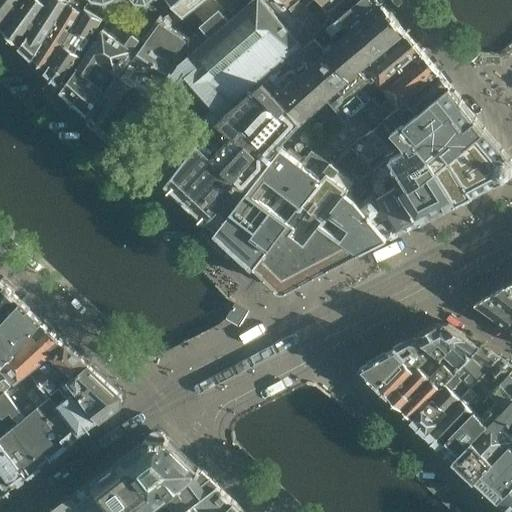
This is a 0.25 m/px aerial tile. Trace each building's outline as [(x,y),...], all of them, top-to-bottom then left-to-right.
[(0,0),(0,23),(2,26),(22,0),(0,0)] [(21,43),(50,0),(22,0),(2,26),(21,43)] [(35,56),(69,2),(66,0),(50,0),(21,43),(35,56)] [(47,68),(86,7),(90,1),(88,0),(70,0),(69,2),(35,56),(35,57),(47,68)] [(108,0),(110,0),(135,0),(135,2),(137,2),(137,0),(144,0),(147,0),(148,3),(150,3),(149,0),(172,0),(185,14),(202,0),(108,0)] [(303,23),(290,7),(284,0),(216,0),(219,2),(199,20),(205,28),(197,34),(194,31),(186,38),(170,28),(182,18),(173,10),(160,21),(161,23),(147,41),(162,52),(160,56),(169,63),(174,70),(189,87),(184,92),(196,107),(202,103),(216,120),(265,78),(308,43),(296,29),(303,23)] [(321,0),(325,4),(329,0),(297,0),(290,7),(303,23),(313,15),(305,6),(312,0),(321,0)] [(308,43),(316,35),(357,0),(329,0),(325,4),(313,15),(303,23),(296,29),(308,43)] [(328,49),(383,2),(381,0),(357,0),(316,35),(328,49)] [(328,97),(407,31),(399,22),(399,21),(391,12),(383,2),(328,49),(316,35),(308,43),(265,78),(302,121),(328,97)] [(62,82),(103,19),(86,7),(47,68),(62,82)] [(94,107),(107,85),(93,75),(103,60),(118,70),(142,37),(111,19),(65,86),(73,94),(82,103),(83,103),(91,110),(94,107)] [(384,85),(424,51),(407,31),(328,97),(302,121),(297,126),(317,146),(322,142),(359,107),(372,96),(384,85)] [(110,127),(141,83),(131,76),(139,65),(149,71),(160,56),(162,52),(147,41),(120,75),(113,86),(108,92),(98,110),(95,114),(110,127)] [(374,126),(440,71),(424,51),(384,85),(391,95),(379,104),(372,96),(359,107),(374,126)] [(124,141),(174,70),(169,63),(160,56),(149,71),(158,78),(150,89),(141,83),(110,127),(124,141)] [(361,251),(321,222),(368,164),(365,161),(387,150),(401,177),(397,179),(418,221),(475,192),(474,192),(484,187),(485,187),(486,186),(496,180),(496,181),(498,180),(507,174),(508,175),(510,174),(510,173),(511,172),(511,171),(511,159),(511,158),(511,159),(504,150),(503,148),(502,149),(486,129),(486,128),(485,127),(484,127),(477,119),(478,118),(477,116),(476,117),(465,103),(465,102),(464,101),(462,99),(452,87),(451,85),(450,84),(441,72),(440,71),(374,126),(350,145),(333,165),(332,164),(255,265),(257,266),(260,269),(260,270),(261,271),(261,270),(268,277),(269,278),(276,285),(278,287),(279,287),(280,288),(281,289),(283,289),(284,289),(285,289),(287,288),(288,289),(290,287),(301,281),(302,281),(361,251)] [(268,161),(281,145),(290,135),(297,126),(302,121),(265,78),(216,120),(210,125),(205,131),(200,138),(167,181),(169,184),(170,183),(182,195),(181,195),(182,196),(182,197),(184,198),(190,204),(192,206),(192,205),(193,206),(194,206),(206,217),(205,218),(217,229),(268,161)] [(255,265),(332,164),(333,165),(350,145),(374,126),(359,107),(322,142),(335,151),(327,159),(312,150),(317,146),(297,126),(290,135),(306,148),(304,151),(307,154),(301,160),(281,145),(268,161),(217,229),(220,231),(232,243),(240,250),(252,261),(252,262),(255,265)] [(418,221),(397,179),(401,177),(387,150),(365,161),(368,164),(370,169),(372,173),(374,182),(400,231),(418,221)] [(389,237),(356,201),(372,182),(374,182),(372,173),(370,169),(368,164),(321,222),(361,251),(389,237)] [(400,231),(374,182),(372,182),(356,201),(389,237),(400,231)] [(0,322),(22,299),(0,279),(0,278),(0,322)] [(511,281),(506,285),(476,302),(476,303),(508,325),(511,327),(511,281)] [(0,367),(43,320),(22,299),(0,322),(0,367)] [(239,324),(247,310),(235,303),(227,317),(239,324)] [(0,392),(18,378),(32,368),(67,341),(59,334),(60,334),(55,330),(51,326),(51,327),(43,320),(0,367),(0,392)] [(471,354),(481,344),(464,333),(449,323),(448,325),(446,324),(441,323),(440,324),(439,324),(438,323),(418,334),(457,370),(471,354)] [(414,417),(457,370),(418,334),(396,346),(406,355),(379,383),(414,417)] [(70,376),(89,362),(67,341),(32,368),(55,398),(58,395),(54,389),(61,383),(65,390),(68,391),(76,384),(70,376)] [(487,369),(488,368),(500,356),(481,344),(471,354),(487,369)] [(379,383),(406,355),(396,346),(361,365),(361,366),(379,383)] [(429,430),(487,369),(471,354),(457,370),(414,417),(429,430)] [(502,381),(511,369),(511,363),(500,356),(488,368),(502,381)] [(122,393),(89,362),(70,376),(76,384),(78,386),(101,417),(122,401),(122,393)] [(80,431),(55,398),(32,368),(18,378),(29,392),(34,387),(45,402),(40,406),(67,442),(80,431)] [(442,443),(476,408),(485,398),(502,381),(488,368),(487,369),(429,430),(442,443)] [(478,477),(511,441),(511,369),(502,381),(511,390),(511,397),(456,456),(478,477)] [(40,406),(29,392),(18,378),(0,392),(0,412),(6,421),(7,421),(41,463),(67,442),(40,406)] [(456,456),(511,397),(511,390),(502,381),(485,398),(491,404),(482,414),(476,408),(442,443),(456,456)] [(101,417),(78,386),(71,392),(68,391),(65,390),(58,395),(55,398),(80,431),(81,432),(101,417)] [(41,463),(7,421),(6,421),(0,412),(0,437),(28,473),(41,463)] [(119,511),(179,511),(218,483),(189,456),(188,457),(169,439),(170,438),(165,434),(163,433),(162,432),(160,432),(158,431),(156,431),(154,432),(152,432),(150,434),(146,437),(147,439),(98,476),(97,475),(93,477),(119,511)] [(28,473),(0,437),(0,464),(14,483),(28,473)] [(500,497),(511,484),(511,441),(478,477),(500,497)] [(14,483),(0,464),(0,492),(1,493),(14,483)] [(119,511),(93,477),(73,493),(87,511),(119,511)] [(247,511),(218,483),(179,511),(247,511)] [(511,508),(511,484),(500,497),(511,508)] [(87,511),(73,493),(52,509),(54,511),(87,511)]
